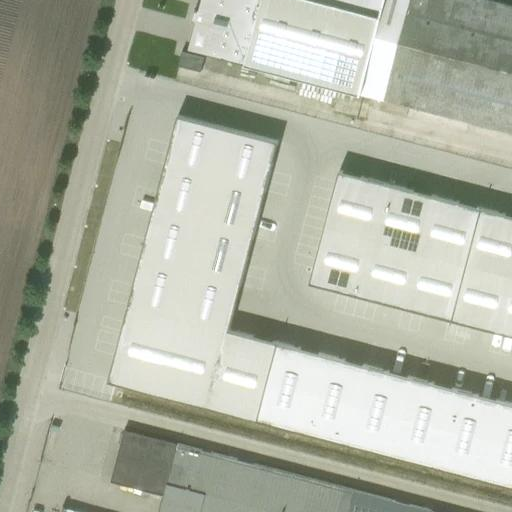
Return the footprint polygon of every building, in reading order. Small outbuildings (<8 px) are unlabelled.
[(383,0),(379,15),(321,0),(262,0),(247,62),(511,131),(511,6),(488,0),(383,0)] [(182,52),(179,66),(199,71),(203,57),(182,52)] [(511,402),(277,342),(226,329),(272,140),(179,117),(111,382),(511,487),(511,402)] [(511,216),(344,171),(314,280),(511,334),(511,216)] [(439,511),(123,430),(111,482),(164,496),(159,511),(439,511)]
